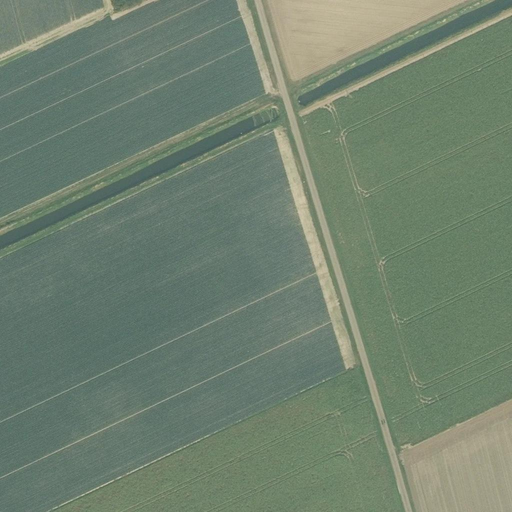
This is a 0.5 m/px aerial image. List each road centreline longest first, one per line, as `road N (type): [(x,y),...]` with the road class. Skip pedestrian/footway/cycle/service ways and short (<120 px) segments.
road 1 (unclassified): [(408,511),(257,0)]
road 2 (track): [(283,92),(0,227)]
